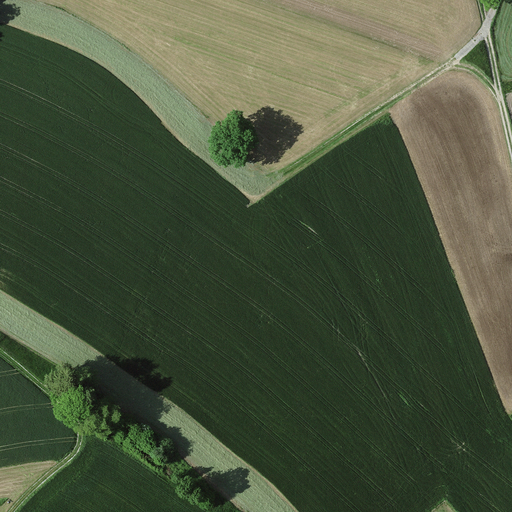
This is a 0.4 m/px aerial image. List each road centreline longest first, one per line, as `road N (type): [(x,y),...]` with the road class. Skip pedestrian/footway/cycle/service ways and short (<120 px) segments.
road 1 (track): [(31,0),(141,58),(251,174),(265,178),(462,53),(486,27),(478,0)]
road 2 (track): [(12,511),(76,448),(80,432),(70,411),(0,353)]
road 3 (track): [(496,0),(486,27),(511,150)]
